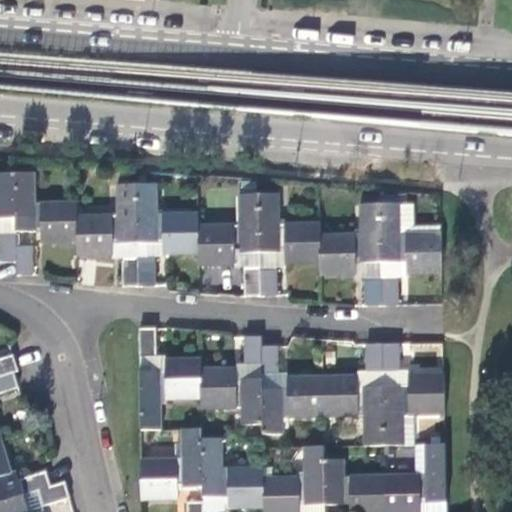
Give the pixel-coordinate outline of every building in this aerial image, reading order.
[(19,224),(19,168),(0,167),(0,228),(5,229),(3,257),(19,257),(19,241),(19,224)] [(76,238),(77,209),(77,198),(39,198),(40,168),(19,168),(19,224),(36,225),(36,220),(40,221),(39,237),(76,238)] [(139,281),(140,179),(121,179),(121,209),(77,209),(76,238),(76,248),(115,249),(115,252),(124,252),(124,281),(139,281)] [(200,249),(200,221),(200,207),(161,206),(162,179),(140,179),(139,281),(158,281),(158,252),(166,253),(166,249),(200,249)] [(322,257),(322,228),(322,216),(282,216),(282,188),(262,189),(262,292),(279,292),(279,262),(289,263),(289,256),(322,257)] [(262,292),(262,189),(242,189),(242,221),(200,221),(200,249),(200,257),(238,258),(237,262),(246,262),(246,291),(262,292)] [(442,268),(441,230),(404,230),(404,202),(409,202),(409,193),(383,193),(383,202),(384,262),(404,262),(404,260),(408,260),(409,269),(442,268)] [(384,262),(383,202),(362,202),(362,229),(322,228),(322,257),(322,271),(361,270),(362,260),(363,260),(363,262),(384,262)] [(19,257),(19,269),(35,271),(35,241),(19,241),(19,257)] [(112,286),(112,260),(82,259),(81,285),(112,286)] [(384,274),(384,262),(363,262),(363,260),(362,260),(361,270),(361,274),(370,274),(384,274)] [(404,262),(384,262),(384,274),(400,274),(408,274),(409,269),(408,260),(404,260),(404,262)] [(370,274),(370,302),(385,303),(384,274),(370,274)] [(384,274),(385,303),(400,303),(400,274),(384,274)] [(145,327),(145,355),(161,355),(161,328),(145,327)] [(206,398),(206,405),(248,405),(248,421),(267,421),(266,343),(266,334),(252,335),(253,362),(242,362),(242,365),(206,366),(206,398)] [(266,343),(267,421),(267,431),(289,431),(289,414),(327,414),(326,374),(293,374),(293,368),(284,369),(283,343),(266,343)] [(386,371),(385,343),(370,343),(371,371),(386,371)] [(403,371),(403,343),(385,343),(386,371),(403,371)] [(18,351),(0,356),(0,374),(17,369),(23,368),(18,351)] [(161,355),(145,355),(146,371),(165,371),(165,375),(171,375),(170,357),(170,355),(161,355)] [(146,429),(166,429),(166,415),(166,398),(206,398),(206,366),(206,357),(170,357),(171,375),(165,375),(165,371),(146,371),(146,429)] [(0,390),(22,384),(17,369),(0,374),(0,390)] [(368,385),(386,385),(386,371),(371,371),(362,371),(362,373),(362,390),(368,390),(368,385)] [(412,390),(412,372),(412,371),(403,371),(386,371),(386,385),(408,384),(408,390),(412,390)] [(450,412),(449,371),(412,372),(412,390),(408,390),(408,384),(386,385),(387,443),(408,443),(408,412),(419,412),(450,412)] [(368,444),(387,443),(386,385),(368,385),(368,390),(362,390),(362,373),(326,374),(327,414),(368,415),(368,444)] [(419,412),(408,412),(408,443),(419,443),(419,412)] [(207,438),(206,429),(186,429),(187,441),(177,441),(177,461),(147,461),(147,499),(183,499),(183,483),(188,483),(188,487),(207,487),(207,438)] [(5,435),(0,437),(0,500),(11,497),(27,492),(40,488),(53,484),(48,469),(22,478),(19,469),(16,470),(5,435)] [(227,438),(207,438),(207,487),(207,501),(207,511),(224,511),(224,510),(233,510),(233,506),(268,505),(267,476),(268,468),(227,468),(227,438)] [(450,511),(450,442),(433,443),(433,463),(421,463),(388,463),(388,475),(388,511),(450,511)] [(433,443),(421,443),(421,463),(433,463),(433,443)] [(327,456),(327,445),(309,445),(309,476),(267,476),(268,505),(267,511),(328,511),(328,505),(327,456)] [(353,511),(388,511),(388,475),(349,475),(349,456),(327,456),(328,505),(350,504),(350,501),(353,501),(353,511)] [(72,495),(67,479),(53,484),(40,488),(27,492),(11,497),(0,500),(0,511),(44,511),(45,511),(47,511),(45,504),(72,495)] [(207,511),(207,501),(192,501),(192,511),(207,511)]
